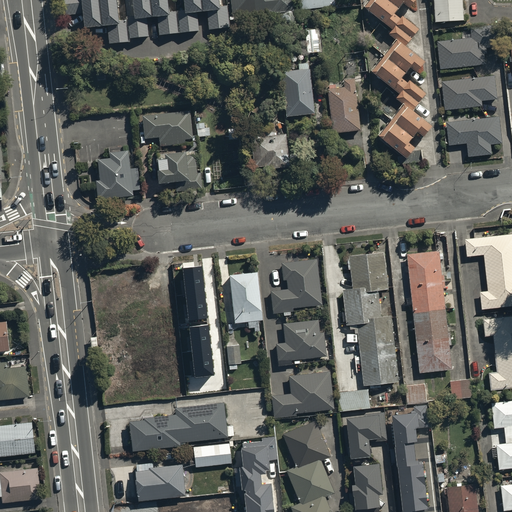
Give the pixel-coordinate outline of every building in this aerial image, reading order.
[(85,29),(108,27),(110,44),(129,42),(127,21),(119,22),(116,0),(64,0),(66,15),(84,14),(85,29)] [(128,17),(130,39),(149,37),(147,19),(158,17),(159,36),(178,34),(176,12),(169,13),(167,0),(132,0),(135,16),(128,17)] [(178,12),(181,33),(199,31),(197,13),(207,12),(209,30),(230,28),(228,6),(219,7),(218,0),(184,0),(185,11),(178,12)] [(292,0),(231,0),(233,16),(271,12),(272,14),(294,12),(292,0)] [(334,0),(296,0),(297,11),(335,6),(334,0)] [(373,0),(366,9),(393,30),(389,34),(406,47),(420,30),(403,16),(401,19),(396,15),(404,4),(411,9),(418,0),(373,0)] [(465,21),(463,0),(434,0),(436,23),(465,21)] [(472,31),(473,38),(437,43),(441,70),(486,64),(484,48),(505,45),(502,26),(472,31)] [(307,53),(322,52),(319,29),(305,30),(307,53)] [(427,94),(410,81),(408,84),(402,80),(411,69),(418,74),(426,63),(398,42),(373,73),(400,94),(396,98),(413,111),(427,94)] [(365,51),(353,52),(356,72),(368,71),(365,51)] [(287,118),(315,114),(310,69),(282,72),(287,118)] [(498,99),(495,76),(442,82),(446,111),(483,107),(483,101),(498,99)] [(334,134),(362,131),(356,80),(345,81),(346,88),(329,90),(334,134)] [(0,179),(10,178),(0,92),(0,179)] [(406,106),(380,138),(408,160),(417,150),(410,144),(419,134),(425,139),(433,128),(406,106)] [(186,144),(185,135),(193,134),(190,111),(143,117),(146,139),(159,138),(160,147),(186,144)] [(491,145),(503,144),(500,117),(447,123),(450,146),(467,144),(469,158),(492,155),(491,145)] [(288,165),(286,135),(252,138),(254,168),(288,165)] [(129,152),(110,153),(111,159),(99,160),(101,181),(97,182),(98,200),(134,196),(133,191),(139,190),(137,169),(130,169),(129,152)] [(186,153),(165,156),(166,161),(158,162),(160,172),(158,172),(159,185),(176,183),(177,192),(203,189),(201,173),(198,174),(196,155),(186,156),(186,153)] [(481,293),(483,311),(511,307),(511,235),(475,239),(466,240),(468,258),(485,256),(489,292),(481,293)] [(408,255),(421,374),(453,371),(441,252),(408,255)] [(348,326),(358,325),(365,387),(400,383),(393,317),(383,318),(380,292),(390,291),(385,253),(350,257),(354,290),(344,291),(348,326)] [(288,290),(271,292),(274,314),(293,312),(293,308),(322,305),(317,260),(282,264),(284,281),(287,281),(288,290)] [(202,266),(183,268),(188,321),(208,318),(202,266)] [(230,276),(235,325),(263,321),(258,273),(230,276)] [(140,305),(124,307),(126,330),(112,331),(113,348),(141,346),(140,340),(145,340),(145,336),(170,334),(167,303),(154,304),(154,299),(139,301),(140,305)] [(492,391),(511,389),(511,317),(484,320),(486,337),(494,336),(498,373),(490,374),(492,391)] [(0,349),(10,348),(7,319),(0,319),(0,349)] [(284,325),(286,343),(276,344),(279,367),(292,366),(292,361),(327,357),(324,333),(320,334),(318,321),(284,325)] [(209,324),(189,327),(195,377),(215,375),(209,324)] [(229,365),(241,364),(240,346),(227,347),(229,365)] [(0,454),(35,451),(32,420),(0,423),(0,398),(30,395),(27,363),(8,365),(7,360),(0,360),(0,454)] [(289,376),(291,395),(272,397),(274,418),(297,416),(297,414),(334,410),(331,372),(289,376)] [(454,400),(473,398),(470,380),(452,382),(454,400)] [(425,382),(406,384),(408,402),(427,400),(425,382)] [(500,471),(511,469),(511,402),(492,404),(495,430),(505,429),(507,444),(497,445),(500,471)] [(176,409),(176,416),(144,419),(144,421),(130,423),(133,453),(181,448),(180,444),(228,439),(225,404),(176,409)] [(412,413),(392,416),(403,511),(420,511),(421,510),(428,510),(423,461),(416,462),(414,442),(417,442),(416,429),(430,427),(427,405),(411,407),(412,413)] [(365,416),(366,418),(349,420),(353,461),(373,459),(371,443),(388,441),(385,414),(365,416)] [(315,421),(283,435),(297,467),(287,472),(301,504),(291,508),(292,511),(331,511),(326,498),(335,494),(322,462),(331,458),(315,421)] [(242,450),(244,469),(235,470),(237,488),(242,487),(243,493),(247,492),(248,511),(275,511),(272,485),(262,486),(261,473),(270,472),(269,461),(278,460),(276,438),(262,439),(263,442),(243,445),(243,450),(242,450)] [(194,448),(196,468),(232,464),(230,443),(194,448)] [(2,501),(42,497),(38,466),(0,470),(0,494),(1,495),(2,501)] [(383,509),(381,497),(385,496),(382,466),(356,469),(358,487),(355,487),(358,511),(383,509)] [(136,472),(140,503),(186,497),(183,467),(136,472)] [(448,488),(450,511),(479,511),(476,485),(448,488)] [(511,511),(511,485),(502,486),(504,511),(511,511)] [(199,498),(201,511),(215,511),(226,511),(224,495),(199,498)]
